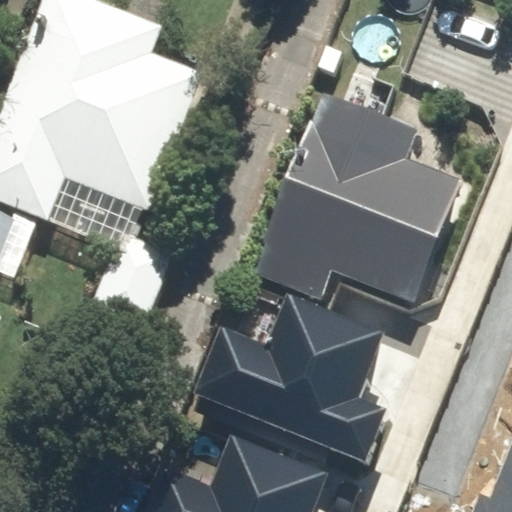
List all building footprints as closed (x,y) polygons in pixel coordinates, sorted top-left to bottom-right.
[(201,54),(56,1),(0,152),(0,203),(129,250),(201,54)] [(312,119),(261,263),(410,315),(461,171),(312,119)] [(93,318),(135,338),(162,279),(119,259),(93,318)] [(226,321),(199,397),(376,461),(395,409),(367,399),(390,336),(300,303),(286,343),(226,321)] [(472,511),(499,443),(486,438),(461,429),(429,511),(472,511)] [(197,430),(166,511),(322,511),(334,481),(197,430)] [(511,511),(511,458),(495,505),(483,501),(478,511),(511,511)]
